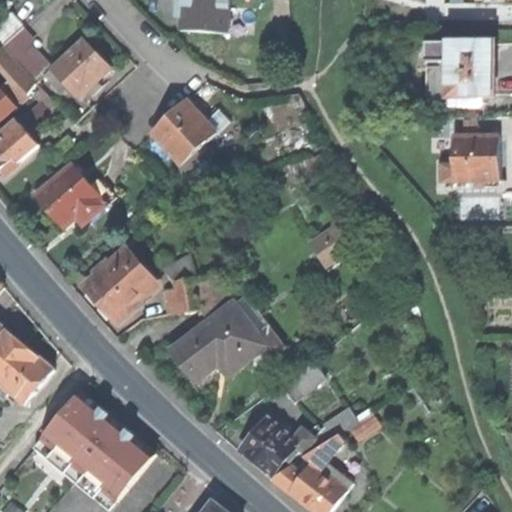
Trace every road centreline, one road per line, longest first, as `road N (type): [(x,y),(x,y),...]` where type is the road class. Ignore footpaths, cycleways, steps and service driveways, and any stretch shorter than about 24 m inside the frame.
road 1 (secondary): [(219,468),(0,240)]
road 2 (residential): [(106,0),(178,78),(130,123)]
